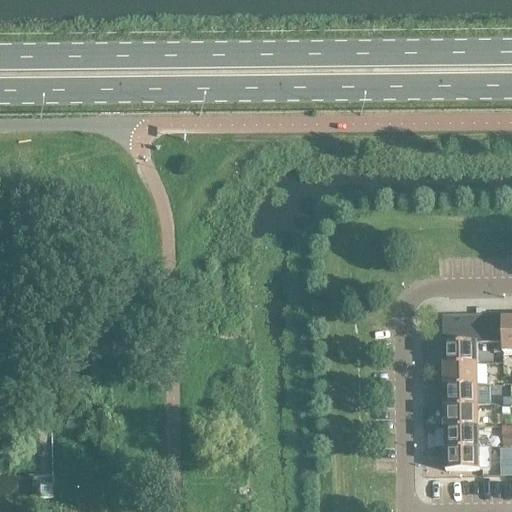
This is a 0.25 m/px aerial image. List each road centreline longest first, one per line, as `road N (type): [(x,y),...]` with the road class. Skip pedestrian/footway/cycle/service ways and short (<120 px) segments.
road 1 (primary): [(511,52),(0,57)]
road 2 (primary): [(0,90),(511,85)]
road 3 (residential): [(408,511),(401,320),(407,305),(436,287),(511,286)]
